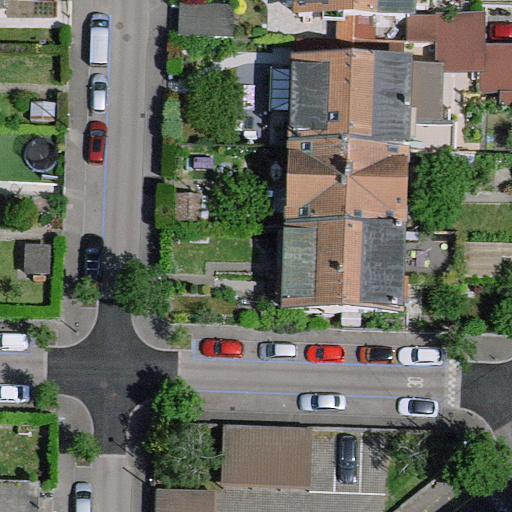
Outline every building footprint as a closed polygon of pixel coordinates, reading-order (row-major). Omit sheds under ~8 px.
[(357,19),(357,0),(301,0),(301,18),(357,19)] [(357,0),(357,19),(378,20),(411,22),(411,12),(429,12),(429,0),(357,0)] [(205,39),(205,17),(176,16),(175,38),(205,39)] [(377,46),(378,20),(357,19),(356,45),(377,46)] [(356,45),(356,69),(375,70),(375,60),(404,62),(405,47),(377,46),(356,45)] [(356,69),(300,67),(297,150),(353,152),(356,69)] [(375,70),(356,69),(353,152),(406,153),(407,123),(438,124),(440,73),(375,70)] [(353,152),(297,150),(293,232),(349,233),(353,152)] [(406,153),(353,152),(349,233),(403,235),(406,153)] [(293,243),(293,232),(267,231),(267,242),(293,243)] [(345,315),(349,233),(293,232),(293,243),(291,295),(291,314),(345,315)] [(403,235),(349,233),(345,315),(400,317),(401,286),(403,235)] [(466,237),(403,235),(401,286),(463,288),(466,237)] [(291,314),(291,295),(257,295),(257,322),(284,323),(284,314),(291,314)] [(219,488),(308,492),(310,432),(222,429),(219,488)] [(25,511),(26,487),(0,486),(0,511),(25,511)] [(213,511),(215,493),(153,492),(151,511),(213,511)]
